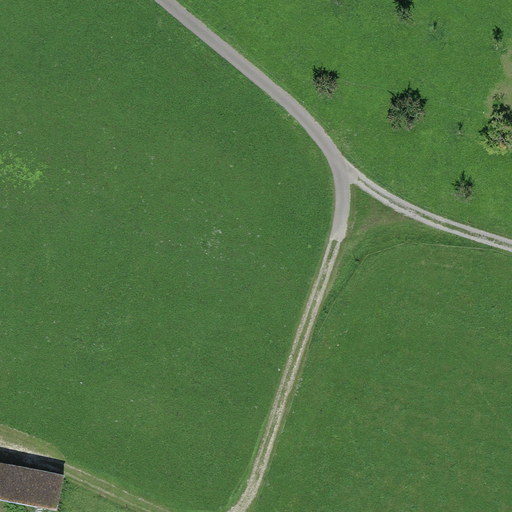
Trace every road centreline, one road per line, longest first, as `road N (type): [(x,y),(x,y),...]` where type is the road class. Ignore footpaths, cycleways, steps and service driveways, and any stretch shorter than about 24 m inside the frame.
road 1 (track): [(511,246),(420,215),(341,168),(298,112),(166,0)]
road 2 (track): [(341,168),(345,200),(334,250),(256,486),(236,511)]
road 3 (track): [(162,511),(66,469),(0,451)]
